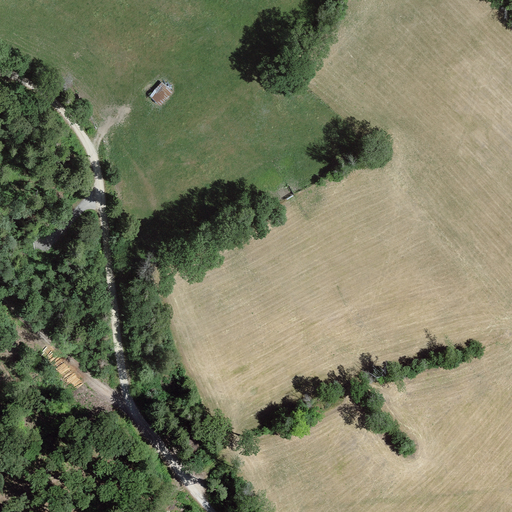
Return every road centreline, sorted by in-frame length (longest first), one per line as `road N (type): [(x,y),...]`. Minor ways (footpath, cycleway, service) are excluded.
road 1 (track): [(136,411),(90,150),(38,91),(0,72)]
road 2 (track): [(0,281),(90,379),(136,411)]
road 3 (track): [(211,511),(136,411)]
